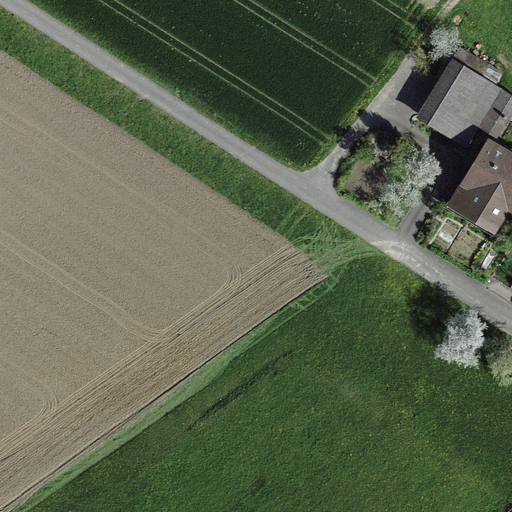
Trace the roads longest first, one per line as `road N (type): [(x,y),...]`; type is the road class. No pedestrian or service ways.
road 1 (residential): [(511,321),(7,0)]
road 2 (track): [(466,0),(318,201)]
